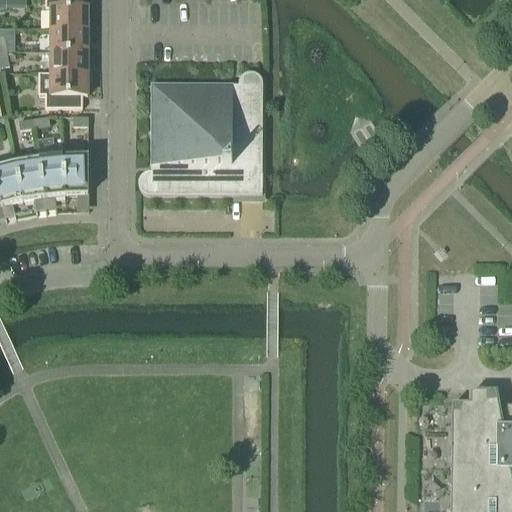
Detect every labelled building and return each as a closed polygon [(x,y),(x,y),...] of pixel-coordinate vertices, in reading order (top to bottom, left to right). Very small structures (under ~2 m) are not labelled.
[(77,11),(76,0),(45,0),(45,12),(50,12),(50,34),(89,34),(89,25),(87,25),(87,11),(77,11)] [(89,43),(89,34),(50,34),(50,55),(87,55),(87,43),(89,43)] [(6,55),(0,56),(0,71),(9,70),(6,55)] [(87,68),(87,55),(50,55),(50,77),(89,77),(89,68),(87,68)] [(150,88),(150,169),(150,175),(148,176),(146,176),(144,177),(142,178),(141,180),(139,182),(139,183),(138,185),(138,188),(138,190),(139,192),(140,194),(141,195),(142,197),(144,198),(146,199),(148,199),(150,200),(262,200),(262,88),(262,86),(262,84),(261,82),(259,80),(258,79),(256,78),(254,77),(252,76),(250,76),(248,76),(246,77),(244,78),(242,79),(241,80),(240,82),(239,84),(238,86),(238,88),(150,88)] [(89,77),(50,77),(38,77),(38,98),(45,98),(45,112),(77,113),(77,99),(87,99),(87,86),(89,86),(89,77)] [(73,130),(88,130),(88,120),(73,120),(73,130)] [(33,123),(35,132),(49,130),(48,121),(33,123)] [(20,134),(35,132),(33,123),(18,125),(20,134)] [(65,200),(63,161),(62,155),(38,158),(39,164),(45,210),(55,209),(54,201),(65,200)] [(63,161),(65,200),(77,200),(77,207),(88,207),(88,161),(63,161)] [(35,211),(45,210),(39,164),(15,167),(23,205),(34,204),(35,211)] [(12,208),(23,205),(15,167),(0,171),(0,204),(4,218),(14,216),(12,208)] [(451,407),(449,511),(511,511),(511,407),(497,407),(495,396),(470,395),(470,407),(451,407)]
